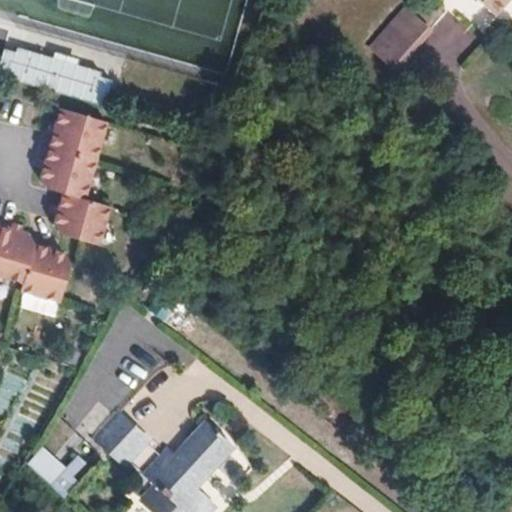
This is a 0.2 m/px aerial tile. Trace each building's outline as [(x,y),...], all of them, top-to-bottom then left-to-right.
[(511,0),(472,0),(496,22),(511,5),(511,0)] [(391,70),(428,28),(402,6),(366,48),(391,70)] [(0,56),(0,73),(103,103),(109,78),(99,74),(100,69),(16,45),(14,50),(3,46),(0,56)] [(104,121),(61,108),(41,176),(47,187),(69,193),(61,223),(66,234),(102,244),(114,206),(83,197),(104,121)] [(0,224),(0,274),(22,281),(20,288),(57,299),(68,262),(62,251),(33,243),(27,232),(0,224)] [(115,465),(121,459),(136,443),(110,416),(86,441),(111,468),(115,465)] [(189,511),(205,497),(190,481),(225,446),(200,422),(167,455),(161,449),(135,474),(146,484),(133,497),(148,511),(189,511)] [(74,456),(62,468),(40,446),(23,464),(60,500),(66,494),(61,489),(84,466),(74,456)] [(135,474),(121,459),(115,465),(129,479),(135,474)]
